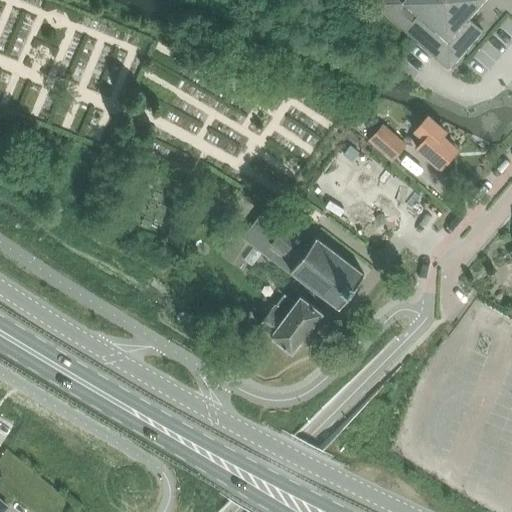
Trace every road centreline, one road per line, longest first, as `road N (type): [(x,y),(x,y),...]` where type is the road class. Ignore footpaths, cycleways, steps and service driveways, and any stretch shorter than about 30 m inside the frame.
road 1 (unclassified): [(407,511),(160,384),(0,285)]
road 2 (primary): [(280,498),(0,332)]
